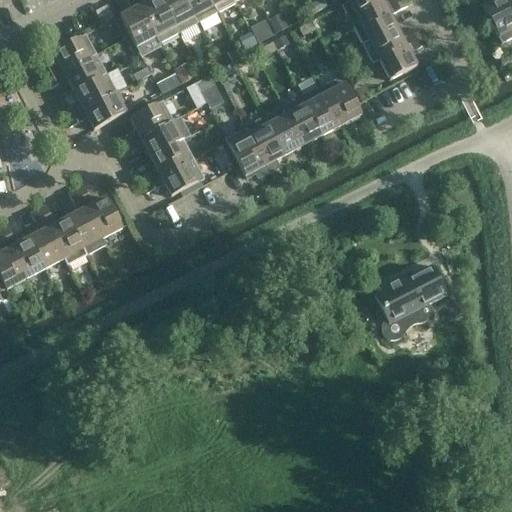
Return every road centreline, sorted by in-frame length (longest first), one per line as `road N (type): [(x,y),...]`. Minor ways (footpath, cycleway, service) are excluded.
road 1 (residential): [(243,200),(153,243),(108,159),(77,174)]
road 2 (residential): [(424,0),(457,83),(370,126)]
road 3 (residential): [(77,174),(10,39)]
